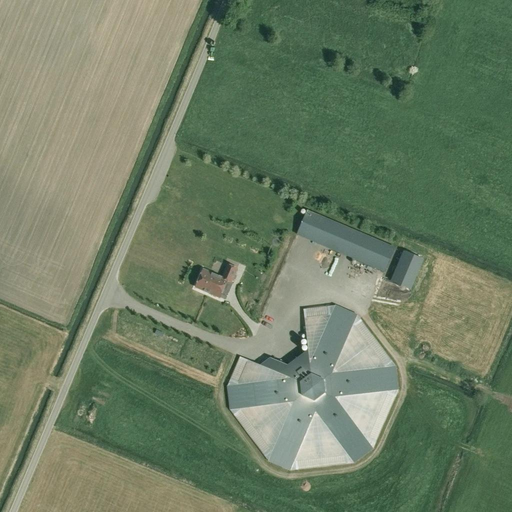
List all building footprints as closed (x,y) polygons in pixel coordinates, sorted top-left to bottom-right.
[(296,234),(384,271),(394,248),(307,210),(296,234)] [(226,280),(231,282),(236,269),(227,265),(221,277),(203,270),(196,287),(218,297),(226,280)] [(301,265),(297,278),(304,280),(308,268),(301,265)] [(377,300),(379,295),(357,285),(354,290),(377,300)] [(399,389),(396,364),(357,312),(334,303),(302,307),(307,349),(286,365),(272,359),(264,366),(238,355),(226,385),(228,409),(266,461),(289,471),(354,464),(373,449),(399,389)]
